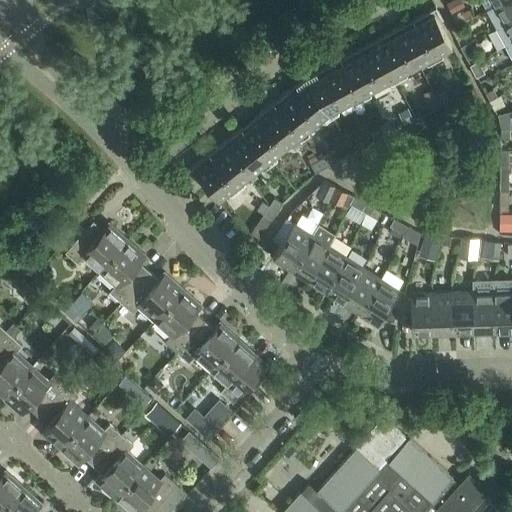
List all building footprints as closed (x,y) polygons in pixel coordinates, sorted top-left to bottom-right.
[(455,0),(448,4),(447,4),(452,13),(465,5),(462,0),(455,0)] [(487,10),(497,28),(511,19),(511,0),(504,0),(493,6),(487,10)] [(302,79),(188,170),(199,183),(202,180),(218,200),(328,113),(452,46),(440,24),(444,22),(436,7),(308,76),(304,70),(299,74),(302,79)] [(462,14),(454,18),(458,25),(458,26),(459,25),(460,25),(466,22),(466,21),(462,14)] [(511,19),(497,28),(507,46),(511,43),(511,19)] [(451,29),(455,37),(463,32),(460,25),(459,25),(458,26),(458,25),(451,29)] [(470,42),(460,47),(461,47),(468,61),(477,55),(470,42)] [(478,61),(470,65),(477,77),(485,73),(478,61)] [(493,89),(485,93),(489,100),(497,96),(493,89)] [(427,101),(431,110),(449,100),(445,92),(427,101)] [(489,100),(489,101),(494,111),(498,108),(504,102),(500,95),(497,97),(497,96),(489,100)] [(511,111),(497,114),(501,129),(511,129),(511,111)] [(369,132),(374,141),(392,132),(387,123),(369,132)] [(501,130),(500,139),(510,139),(510,130),(501,130)] [(500,162),(500,171),(503,171),(509,171),(509,162),(509,150),(500,150),(500,162)] [(310,164),(315,173),(333,164),(328,155),(310,164)] [(500,171),(500,179),(500,191),(509,191),(509,179),(509,171),(503,171),(500,171)] [(328,202),(329,200),(329,199),(335,187),(324,182),(317,197),(328,202)] [(335,187),(329,199),(342,205),(342,204),(348,207),(349,204),(353,196),(354,195),(348,192),(335,185),(335,186),(335,187)] [(499,211),(508,211),(509,191),(500,191),(499,211)] [(353,196),(349,204),(352,205),(362,211),(365,213),(366,213),(369,215),(374,207),(366,203),(362,201),(353,196)] [(263,215),(272,220),(283,203),(274,198),(263,215)] [(374,207),(369,215),(377,219),(381,212),(374,207)] [(499,220),(499,231),(511,231),(511,214),(499,214),(499,220)] [(390,226),(397,230),(402,223),(394,218),(390,226)] [(83,258),(98,273),(128,240),(109,223),(103,230),(93,221),(65,253),(78,264),(83,258)] [(273,256),(291,268),(312,235),(294,223),(273,256)] [(402,223),(397,230),(403,233),(404,234),(405,235),(407,232),(409,227),(402,223)] [(312,235),(291,268),(308,279),(330,246),(336,235),(335,235),(319,224),(312,235)] [(403,233),(402,236),(418,243),(420,232),(415,229),(409,227),(407,232),(405,235),(404,234),(403,233)] [(420,251),(419,254),(436,259),(441,239),(425,234),(425,235),(420,251)] [(450,245),(451,236),(442,235),(441,239),(441,244),(450,245)] [(460,236),(460,247),(478,249),(480,240),(480,238),(460,236)] [(128,240),(98,273),(114,287),(109,292),(121,303),(149,272),(140,264),(147,257),(128,240)] [(484,240),(483,248),(500,250),(501,242),(484,240)] [(330,246),(308,279),(326,290),(326,289),(347,257),(330,246)] [(326,289),(326,290),(343,301),(364,268),(347,257),(326,289)] [(364,268),(343,301),(360,312),(381,279),(364,268)] [(149,272),(121,303),(133,313),(138,308),(154,322),(183,289),(164,272),(158,280),(149,272)] [(381,279),(360,312),(378,323),(399,290),(381,279)] [(36,294),(35,281),(24,282),(25,299),(33,307),(41,299),(36,294)] [(183,289),(154,322),(169,336),(164,342),(177,353),(205,321),(196,313),(202,306),(183,289)] [(511,289),(493,290),(494,330),(511,328),(511,289)] [(473,291),(474,330),(494,330),(493,290),(473,291)] [(452,292),(454,331),(474,330),(473,291),(452,292)] [(62,292),(53,302),(64,312),(73,302),(62,292)] [(411,332),(433,332),(432,292),(410,293),(411,332)] [(432,292),(433,332),(454,331),(452,292),(432,292)] [(41,299),(34,307),(45,317),(53,308),(42,298),(41,299)] [(73,302),(64,312),(76,322),(86,312),(74,301),(73,302)] [(97,318),(90,326),(95,331),(102,322),(97,318)] [(205,321),(177,353),(189,364),(193,358),(209,373),(239,339),(220,322),(214,329),(205,321)] [(103,324),(94,334),(105,344),(114,334),(103,324)] [(0,346),(10,335),(0,325),(0,346)] [(75,326),(68,332),(92,354),(98,347),(75,326)] [(0,394),(4,398),(8,393),(33,365),(17,351),(22,345),(10,335),(0,346),(0,394)] [(239,339),(209,373),(225,387),(220,392),(233,403),(267,365),(239,339)] [(110,344),(102,353),(114,363),(122,354),(110,344)] [(8,393),(4,398),(22,415),(29,407),(39,415),(66,385),(54,374),(49,379),(33,365),(8,393)] [(126,375),(119,383),(126,389),(133,382),(126,375)] [(154,375),(146,384),(156,393),(157,391),(164,384),(154,375)] [(41,431),(59,448),(89,415),(73,401),(78,396),(66,385),(39,415),(48,423),(41,431)] [(142,390),(135,398),(144,406),(151,398),(142,390)] [(207,438),(232,410),(219,398),(204,416),(195,407),(185,418),(207,438)] [(170,413),(158,426),(169,436),(181,423),(170,413)] [(472,511),(491,491),(468,471),(458,483),(452,477),(453,477),(409,437),(407,440),(405,438),(406,436),(382,414),(354,445),(356,447),(317,491),(308,484),(301,492),(300,491),(281,511),(472,511)] [(89,415),(59,448),(78,465),(84,458),(93,466),(122,434),(110,424),(105,429),(89,415)] [(96,481),(114,498),(144,465),(129,451),(134,445),(122,434),(93,466),(102,474),(96,481)] [(208,448),(204,453),(204,461),(211,467),(219,457),(208,448)] [(144,465),(114,498),(130,511),(137,505),(144,511),(168,511),(186,493),(165,473),(160,479),(144,465)] [(0,476),(0,511),(1,511),(24,487),(5,471),(0,476)] [(24,487),(1,511),(37,511),(43,504),(24,487)]
